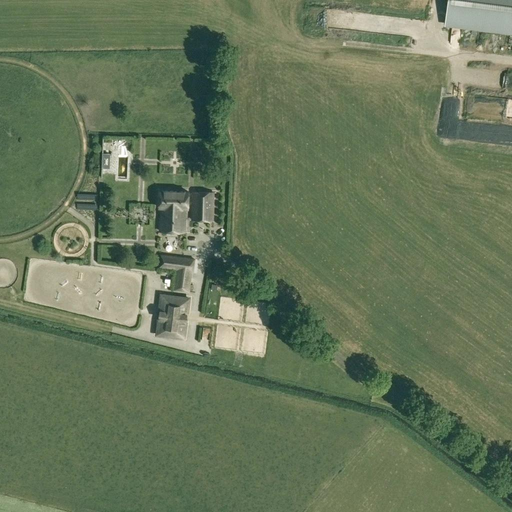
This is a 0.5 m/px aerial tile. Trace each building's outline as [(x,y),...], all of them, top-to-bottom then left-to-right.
[(511,0),(448,0),(445,26),(511,34),(511,0)] [(386,17),(386,33),(409,34),(409,31),(419,32),(419,19),(386,17)] [(479,86),(479,70),(467,70),(467,86),(479,86)] [(102,168),(110,168),(110,153),(102,153),(102,168)] [(160,231),(185,232),(186,208),(188,208),(188,192),(159,191),(159,207),(161,207),(160,231)] [(192,220),(212,221),(213,192),(193,192),(192,220)] [(174,290),(189,292),(192,271),(193,271),(194,259),(161,255),(159,267),(175,269),(176,269),(174,290)] [(156,334),(184,338),(189,298),(161,295),(156,334)]
